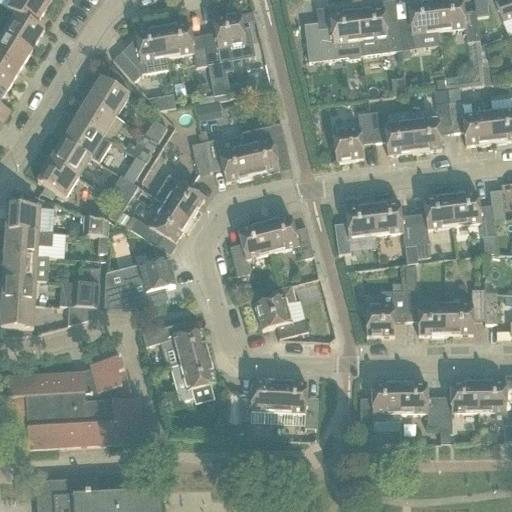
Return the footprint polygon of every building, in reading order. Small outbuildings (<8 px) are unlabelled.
[(48,8),(35,0),(12,0),(13,1),(7,11),(43,34),(44,33),(35,28),(48,8)] [(477,21),(488,19),(485,0),(478,0),(474,1),(477,21)] [(511,0),(500,0),(494,3),(503,27),(511,23),(511,0)] [(476,21),(477,21),(474,1),(473,1),(474,6),(474,7),(475,14),(463,16),(462,2),(434,5),(438,37),(465,33),(467,46),(479,44),(476,21)] [(412,40),(438,37),(434,5),(407,9),(409,23),(397,24),(401,53),(414,52),(412,40)] [(0,35),(30,55),(43,34),(7,11),(6,13),(13,18),(7,27),(0,22),(0,35)] [(397,24),(385,25),(383,12),(356,15),(360,45),(362,58),(401,53),(397,24)] [(362,60),(362,58),(360,45),(356,15),(329,18),(331,31),(318,33),(318,26),(303,28),(308,66),(347,61),(350,64),(359,62),(361,60),(362,60)] [(250,31),(242,32),(240,18),(212,23),(214,37),(203,39),(208,69),(255,61),(250,31)] [(203,39),(191,41),(188,27),(162,32),(167,63),(192,58),(194,71),(208,69),(203,39)] [(166,63),(167,63),(162,32),(135,36),(135,42),(112,63),(133,86),(140,79),(168,74),(166,63)] [(0,64),(18,75),(30,55),(0,35),(0,64)] [(485,89),(480,50),(480,46),(466,48),(469,73),(444,81),(445,93),(485,89)] [(485,89),(490,88),(486,46),(480,46),(480,50),(485,89)] [(0,64),(0,92),(5,96),(18,75),(0,64)] [(115,75),(108,86),(127,97),(130,92),(115,75)] [(88,103),(115,120),(129,98),(127,97),(108,86),(96,79),(83,101),(87,104),(88,103)] [(0,107),(0,103),(5,96),(0,92),(0,121),(4,124),(10,114),(0,107)] [(77,112),(71,121),(75,124),(103,140),(115,120),(88,103),(87,104),(81,114),(77,112)] [(218,105),(209,107),(211,121),(220,119),(218,105)] [(489,115),(462,118),(460,105),(448,106),(451,137),(463,136),(465,149),(492,146),(489,115)] [(439,139),(451,137),(448,106),(435,108),(437,122),(410,125),(414,156),(441,152),(439,139)] [(511,112),(489,115),(492,146),(511,143),(511,112)] [(410,125),(383,129),(381,115),(370,116),(373,147),(385,145),(387,159),(414,156),(410,125)] [(361,148),(373,147),(370,116),(357,118),(359,132),(332,135),(335,165),(363,162),(361,148)] [(111,146),(103,140),(75,124),(68,135),(64,132),(58,141),(62,144),(63,144),(90,161),(99,166),(111,146)] [(158,146),(166,132),(158,127),(150,140),(144,136),(143,137),(158,146)] [(275,160),(287,157),(280,127),(268,130),(241,136),(245,151),(252,180),(278,173),(275,160)] [(252,180),(245,151),(241,136),(241,137),(242,140),(215,146),(215,143),(203,146),(210,176),(222,173),(225,186),(252,180)] [(145,167),(158,146),(143,137),(135,150),(129,146),(124,154),(135,161),(137,162),(137,161),(145,167)] [(99,166),(90,161),(63,144),(62,144),(56,155),(51,152),(46,162),(77,181),(90,161),(99,167),(99,166)] [(198,178),(210,176),(203,146),(191,149),(198,178)] [(135,161),(123,182),(129,185),(132,187),(136,181),(145,167),(137,161),(137,162),(135,161)] [(64,202),(77,181),(46,162),(40,171),(44,173),(37,186),(45,191),(40,197),(51,203),(55,197),(64,202)] [(204,201),(187,190),(168,178),(153,201),(189,224),(204,201)] [(125,211),(137,190),(129,185),(117,206),(125,211)] [(505,225),(504,214),(501,194),(489,195),(490,209),(491,209),(493,226),(505,225)] [(490,209),(479,210),(477,197),(449,200),(454,231),(481,228),(482,241),(494,240),(492,226),(493,226),(491,209),(490,209)] [(426,234),(454,231),(449,200),(423,203),(424,217),(412,218),(416,249),(428,247),(426,234)] [(137,223),(131,234),(139,239),(156,250),(162,240),(174,247),(189,224),(153,201),(153,202),(162,208),(148,230),(137,223)] [(117,225),(122,216),(125,211),(117,206),(108,220),(117,225)] [(399,206),(372,210),(376,241),(402,237),(404,250),(416,249),(412,218),(401,220),(399,206)] [(39,211),(25,211),(7,210),(6,235),(38,237),(52,238),(52,237),(38,236),(39,211)] [(349,244),(376,241),(372,210),(344,213),(346,227),(334,228),(338,258),(350,257),(349,244)] [(108,225),(95,224),(83,219),(82,239),(98,240),(107,241),(108,225)] [(306,231),(294,234),(290,221),(264,227),(272,257),(289,252),(293,255),(295,255),(300,255),(301,264),(313,260),(306,231)] [(245,264),(272,257),(264,227),(237,234),(241,248),(229,251),(237,280),(249,277),(245,264)] [(52,238),(38,237),(6,235),(4,259),(36,261),(37,249),(51,251),(52,238)] [(106,257),(107,241),(98,240),(97,257),(106,257)] [(48,262),(36,261),(4,259),(3,282),(3,283),(35,285),(35,284),(46,285),(48,262)] [(105,290),(103,312),(127,314),(168,304),(165,292),(174,290),(171,277),(172,277),(169,264),(168,264),(168,263),(139,270),(123,274),(127,289),(120,291),(105,290)] [(100,272),(90,272),(82,271),(81,287),(99,288),(100,272)] [(0,282),(0,306),(1,307),(34,308),(35,285),(3,283),(3,282),(0,282)] [(99,288),(81,287),(70,287),(68,311),(92,312),(92,311),(98,302),(99,288)] [(393,326),(405,325),(405,287),(392,287),(392,295),(379,296),(379,310),(365,310),(366,340),(394,340),(393,326)] [(405,287),(405,325),(417,325),(418,339),(445,339),(444,308),(416,308),(415,287),(405,287)] [(286,308),(295,305),(291,289),(271,295),(273,302),(255,307),(262,334),(275,331),(278,343),(308,335),(305,323),(291,327),(286,308)] [(484,298),(482,298),(482,293),(471,293),(471,307),(444,308),(445,339),(472,338),(472,324),(484,324),(484,298)] [(496,328),(496,308),(496,297),(484,298),(484,324),(484,328),(496,328)] [(0,331),(32,334),(34,308),(1,307),(0,331)] [(91,324),(92,312),(68,311),(67,330),(91,324)] [(150,336),(142,338),(145,351),(173,343),(179,369),(208,361),(201,334),(188,338),(185,326),(161,332),(150,336)] [(138,403),(131,404),(120,361),(91,369),(91,373),(82,375),(82,377),(5,381),(7,402),(25,401),(26,422),(18,422),(20,453),(141,446),(138,403)] [(179,369),(170,371),(179,406),(193,403),(191,394),(210,388),(215,387),(219,386),(217,379),(212,376),(208,361),(179,369)] [(249,443),(250,429),(251,415),(277,416),(279,386),(252,385),(251,399),(239,398),(237,429),(237,442),(249,443)] [(306,401),(306,387),(279,386),(277,416),(304,417),(304,432),(316,432),(318,402),(306,401)] [(451,417),(478,416),(478,386),(450,387),(450,401),(438,401),(439,431),(451,431),(451,417)] [(505,386),(478,386),(478,416),(493,416),(502,416),(503,434),(503,447),(505,447),(509,447),(511,446),(511,399),(505,400),(505,386)] [(438,401),(426,401),(426,387),(399,388),(399,418),(399,426),(400,426),(400,418),(426,417),(426,432),(439,431),(438,401)] [(399,426),(399,418),(399,388),(371,388),(372,402),(359,402),(360,433),(373,433),(373,431),(376,426),(399,426)] [(224,441),(237,442),(237,429),(239,398),(227,397),(224,441)] [(492,435),(480,435),(480,445),(492,445),(492,435)] [(160,511),(160,494),(98,497),(98,482),(35,485),(36,503),(43,502),(43,511),(160,511)]
